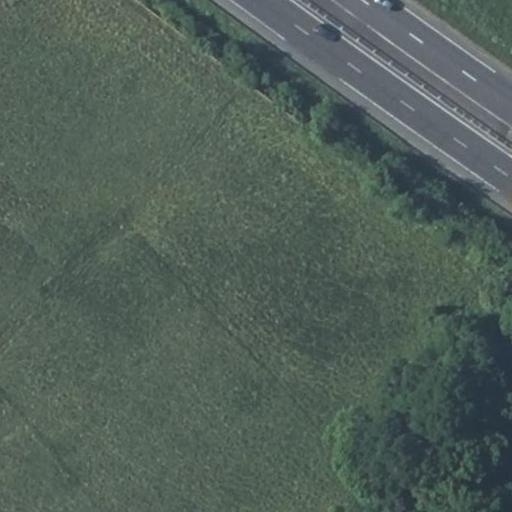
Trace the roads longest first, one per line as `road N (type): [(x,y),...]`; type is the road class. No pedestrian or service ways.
road 1 (trunk): [(259,0),(511,178)]
road 2 (trunk): [(511,105),(363,0)]
